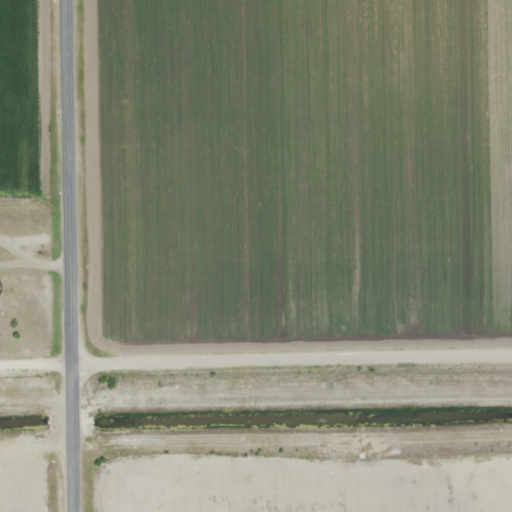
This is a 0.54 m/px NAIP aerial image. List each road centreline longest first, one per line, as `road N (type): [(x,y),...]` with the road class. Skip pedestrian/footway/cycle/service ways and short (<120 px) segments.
road 1 (secondary): [(80,511),(69,0)]
road 2 (residential): [(511,356),(0,359)]
